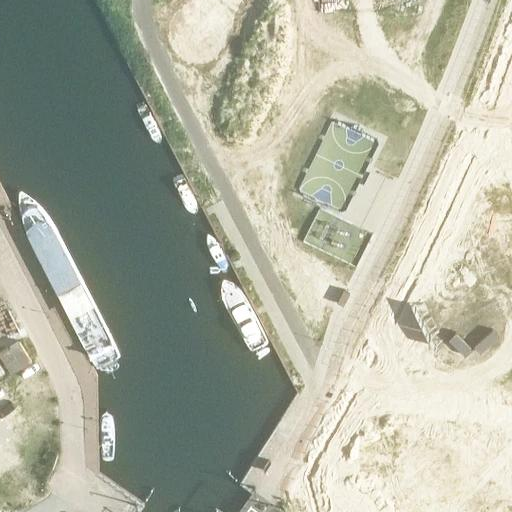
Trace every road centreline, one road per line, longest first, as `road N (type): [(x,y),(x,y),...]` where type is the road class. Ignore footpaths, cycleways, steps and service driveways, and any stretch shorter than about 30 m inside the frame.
road 1 (residential): [(320,511),(283,484),(345,405),(511,42)]
road 2 (unclassified): [(74,491),(65,387),(0,252)]
